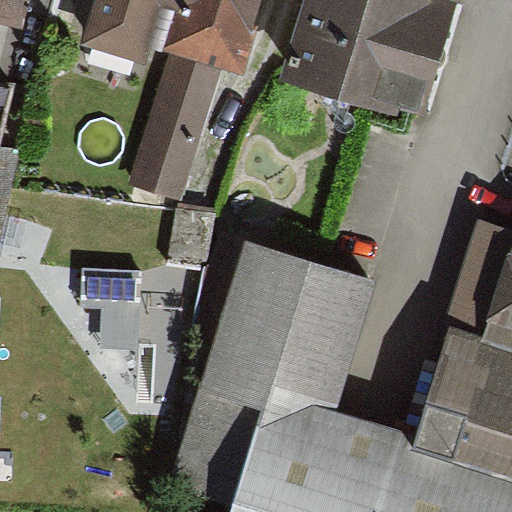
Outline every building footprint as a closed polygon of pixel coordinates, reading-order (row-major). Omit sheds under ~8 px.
[(172,40),(129,177),(180,193),(225,51),(242,56),(259,0),(89,0),(80,30),(147,51),(162,0),(173,0),(162,37),(172,40)] [(299,0),(281,60),(398,96),(399,92),(425,100),(455,0),(299,0)] [(0,139),(2,140),(16,70),(0,68),(0,139)] [(0,241),(21,142),(2,140),(0,139),(0,241)] [(380,262),(248,222),(245,231),(220,225),(195,333),(213,336),(170,475),(230,492),(223,511),(511,511),(511,214),(478,205),(416,414),(341,387),(380,262)] [(0,472),(39,474),(38,507),(144,511),(154,511),(165,278),(151,278),(154,216),(31,210),(27,299),(0,297),(0,472)]
